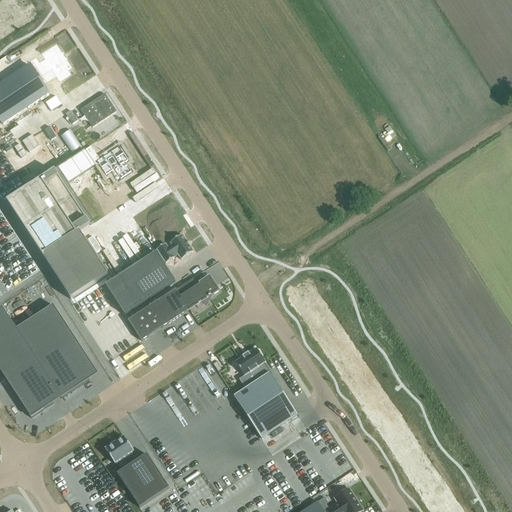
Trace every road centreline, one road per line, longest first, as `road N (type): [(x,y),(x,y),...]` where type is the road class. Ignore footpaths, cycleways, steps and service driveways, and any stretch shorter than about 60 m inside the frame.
road 1 (unclassified): [(265,303),(66,0)]
road 2 (track): [(253,284),(511,114)]
road 3 (unclassified): [(22,466),(265,303)]
road 4 (unclassified): [(402,511),(265,303)]
